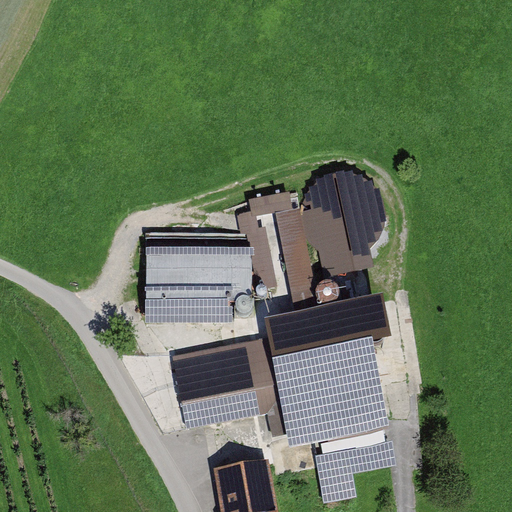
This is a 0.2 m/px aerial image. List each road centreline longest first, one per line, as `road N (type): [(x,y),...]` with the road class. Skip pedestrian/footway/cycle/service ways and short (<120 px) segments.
road 1 (track): [(81,319),(109,288),(130,234),(145,220),(336,156),(390,176),(404,203),(407,236),(406,511)]
road 2 (unclassified): [(189,511),(81,319),(49,292),(0,269)]
